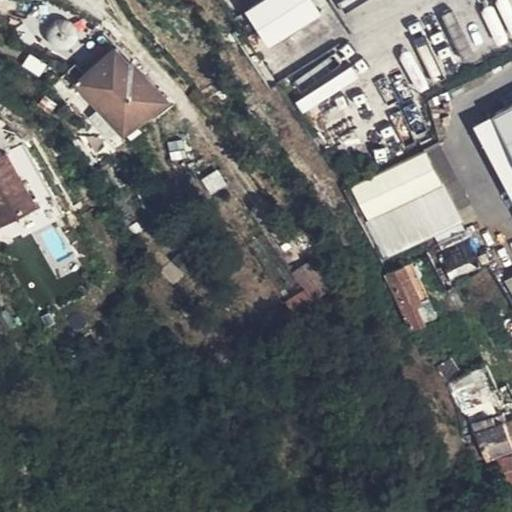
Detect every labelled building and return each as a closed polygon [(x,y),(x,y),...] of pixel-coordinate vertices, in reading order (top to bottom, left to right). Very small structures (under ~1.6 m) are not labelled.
[(255,0),(248,5),(271,42),(326,7),(321,0),(255,0)] [(131,64),(116,48),(85,77),(74,66),(68,71),(125,134),(169,98),(134,61),(131,64)] [(511,103),(494,113),(511,147),(511,103)] [(443,186),(425,151),(350,190),(370,229),(379,224),(377,220),(443,186)] [(0,229),(35,208),(3,154),(0,155),(0,229)] [(288,303),(304,290),(264,235),(248,246),(288,303)] [(410,266),(428,302),(438,297),(420,260),(410,266)] [(410,266),(386,277),(400,306),(400,307),(411,331),(424,325),(416,309),(428,302),(410,266)] [(313,302),(304,290),(288,303),(296,315),(313,302)] [(449,386),(462,378),(451,362),(439,370),(449,386)] [(481,371),(447,387),(460,416),(468,412),(495,400),(481,371)] [(468,412),(460,416),(464,429),(473,424),(468,412)] [(511,448),(511,441),(505,424),(502,416),(474,427),(477,435),(487,459),(511,448)] [(511,482),(511,455),(498,462),(507,484),(511,482)]
